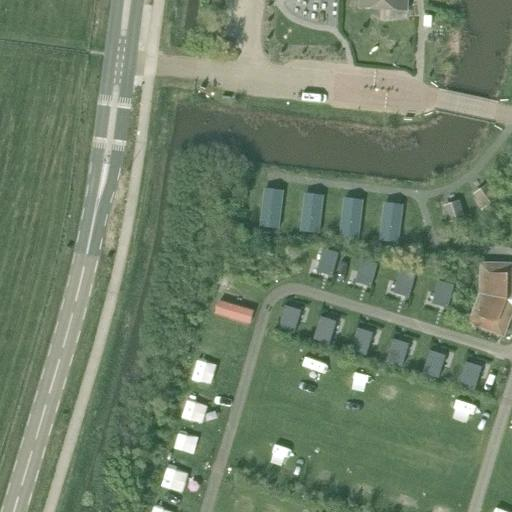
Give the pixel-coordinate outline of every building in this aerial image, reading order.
[(360,0),(360,10),(407,11),(407,0),(360,0)] [(481,211),(497,199),(487,185),(472,195),(475,199),(473,200),(481,211)] [(267,227),(288,228),(289,190),(269,189),(267,227)] [(325,235),(331,196),(311,193),(305,232),(325,235)] [(367,239),(369,200),(349,199),(347,238),(367,239)] [(444,224),(465,218),(459,202),(443,207),(444,211),(440,212),(444,224)] [(406,245),(410,206),(390,203),(385,243),(406,245)] [(511,262),(478,262),(478,294),(466,324),(503,338),(511,313),(511,262)] [(231,276),(221,273),(219,281),(228,284),(231,276)] [(225,301),(222,317),(258,323),(261,308),(225,301)] [(218,388),(233,393),(239,376),(224,371),(218,388)] [(157,488),(154,498),(164,501),(167,491),(157,488)]
